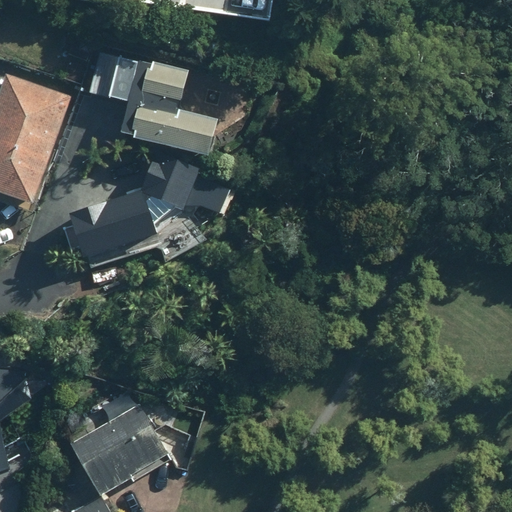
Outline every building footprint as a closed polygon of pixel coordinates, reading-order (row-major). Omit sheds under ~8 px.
[(180,0),(179,10),(269,21),(271,0),(180,0)] [(179,116),(188,78),(150,69),(131,144),(211,164),(220,126),(179,116)] [(71,98),(7,76),(0,94),(0,198),(32,210),(71,98)] [(196,173),(157,158),(142,195),(181,211),(196,173)] [(141,197),(68,220),(81,260),(154,236),(141,197)] [(0,460),(29,449),(15,413),(32,407),(23,383),(13,368),(0,367),(0,460)] [(139,406),(70,444),(100,496),(169,458),(139,406)]
